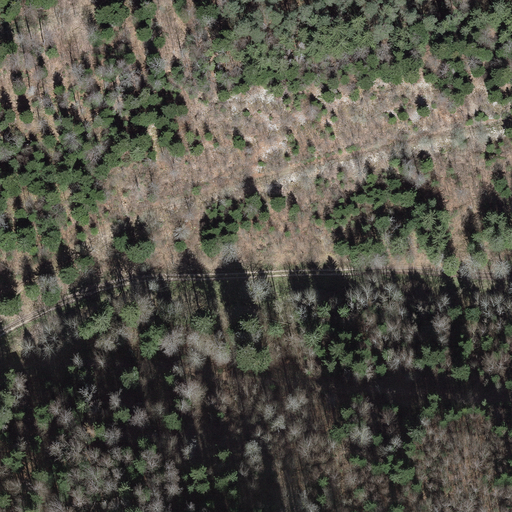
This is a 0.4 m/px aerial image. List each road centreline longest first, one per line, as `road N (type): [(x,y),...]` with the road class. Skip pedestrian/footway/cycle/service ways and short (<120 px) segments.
road 1 (track): [(511,123),(190,191),(62,249),(0,297)]
road 2 (track): [(0,332),(76,294),(167,276),(511,275)]
road 3 (track): [(0,376),(133,360),(225,378),(511,402)]
